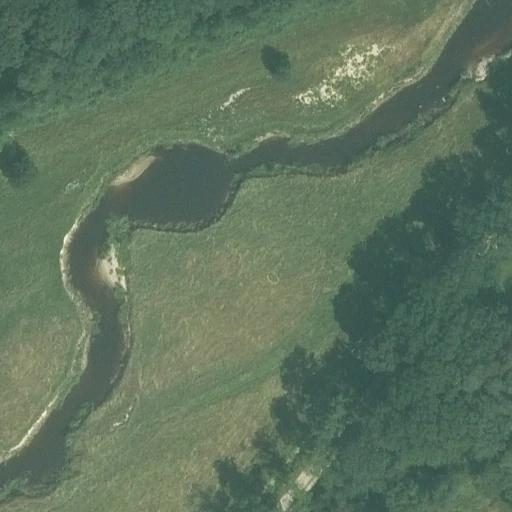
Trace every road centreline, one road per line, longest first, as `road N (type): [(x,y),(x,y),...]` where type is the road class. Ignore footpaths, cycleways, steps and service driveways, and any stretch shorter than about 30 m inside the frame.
road 1 (track): [(280,511),(511,209)]
road 2 (track): [(0,83),(203,0)]
